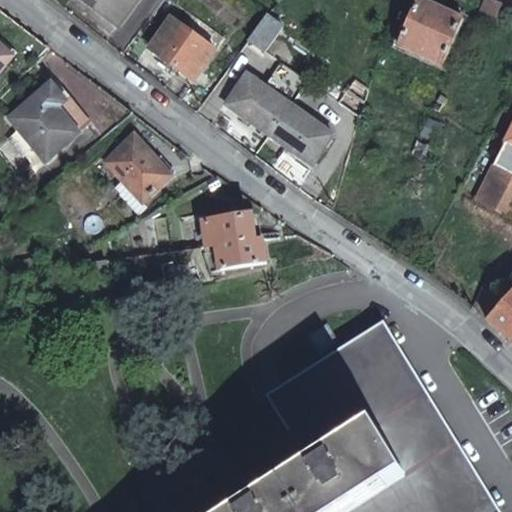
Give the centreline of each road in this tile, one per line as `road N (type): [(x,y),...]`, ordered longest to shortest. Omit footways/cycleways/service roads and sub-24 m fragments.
road 1 (residential): [(511,365),(19,0)]
road 2 (unknown): [(443,309),(428,346),(434,366),(511,481)]
